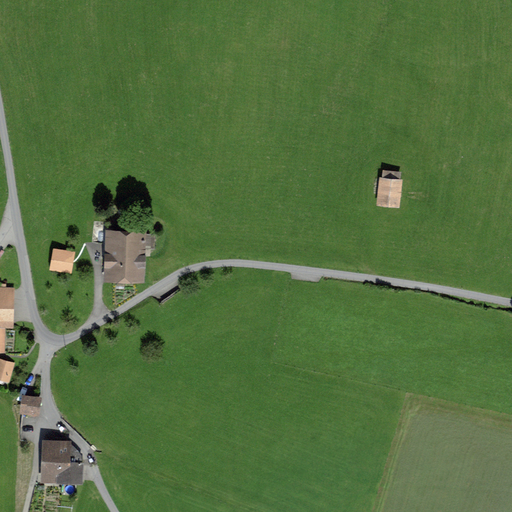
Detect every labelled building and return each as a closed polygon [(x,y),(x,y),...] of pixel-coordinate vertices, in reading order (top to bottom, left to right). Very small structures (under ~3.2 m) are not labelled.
[(384,171),(381,202),(396,203),(399,173),(384,171)] [(145,234),(111,232),(110,275),(139,276),(140,256),(144,256),(145,234)] [(57,252),(54,265),(67,268),(70,255),(57,252)] [(89,294),(89,312),(97,312),(97,294),(89,294)] [(0,317),(10,318),(11,303),(0,302),(0,346),(3,346),(4,329),(0,325),(0,324),(0,317)] [(0,360),(0,361),(0,374),(8,377),(12,364),(0,360)] [(38,398),(24,396),(22,412),(36,414),(38,398)] [(68,445),(48,444),(47,476),(80,477),(81,455),(72,446),(68,445)]
